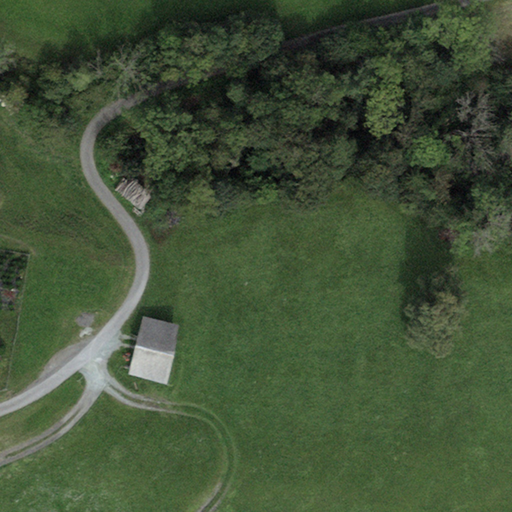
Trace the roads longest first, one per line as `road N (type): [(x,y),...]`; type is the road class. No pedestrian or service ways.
road 1 (track): [(438,0),(216,50),(134,77),(100,109),(85,152),(94,184),(130,225),(144,261),(134,295),(91,358)]
road 2 (track): [(107,390),(213,421),(234,455),(194,511)]
road 3 (track): [(0,466),(63,440),(107,390),(91,358)]
